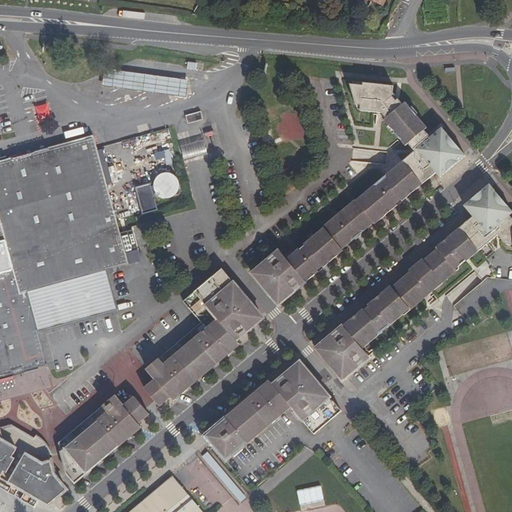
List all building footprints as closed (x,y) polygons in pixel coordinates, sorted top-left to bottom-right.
[(104,69),(102,86),(186,96),(188,80),(104,69)] [(394,86),(363,82),(363,85),(352,84),(351,86),(356,104),(361,105),(361,111),(381,113),(386,119),(384,121),(406,146),(409,144),(415,151),(403,161),(404,162),(423,184),(437,173),(440,177),(465,156),(442,128),(431,137),(425,130),(427,128),(406,103),(403,105),(398,99),(396,100),(393,98),(392,95),(394,89),(394,86)] [(40,123),(53,119),(49,103),(35,107),(40,123)] [(185,115),(187,123),(203,119),(201,111),(185,115)] [(93,135),(0,160),(0,377),(47,365),(38,332),(118,310),(107,270),(141,261),(138,250),(125,253),(93,135)] [(185,160),(206,154),(202,140),(181,146),(185,160)] [(423,184),(404,162),(387,176),(396,187),(394,189),(385,179),(380,183),(379,182),(356,201),(356,200),(342,212),(344,214),(338,218),(343,224),(340,226),(334,219),(324,227),(324,229),(304,245),(305,246),(300,250),(305,256),(302,259),(297,253),(296,252),(287,259),(306,282),(319,272),(318,270),(313,265),(318,261),(322,266),(324,267),(343,251),(342,249),(356,237),(352,232),(356,229),(360,234),(374,222),(375,224),(398,206),(396,204),(392,199),(397,195),(401,200),(402,202),(423,184)] [(155,182),(137,187),(145,213),(161,209),(159,200),(183,193),(177,170),(154,177),(155,182)] [(394,189),(396,187),(387,176),(384,178),(385,179),(394,189)] [(511,218),(509,215),(511,213),(511,211),(490,185),(465,206),(473,217),(460,228),(479,251),(480,252),(499,236),(507,245),(511,245),(511,218)] [(392,199),(396,204),(401,200),(397,195),(392,199)] [(340,226),(343,224),(338,218),(337,216),(334,219),(340,226)] [(464,252),(470,259),(479,251),(460,228),(447,238),(448,240),(453,245),(448,249),(444,244),(442,242),(437,247),(439,249),(425,261),(423,259),(409,271),(411,273),(415,278),(410,282),(406,277),(392,288),(391,286),(368,305),(369,307),(374,312),(370,316),(364,310),(364,309),(343,326),(363,349),(379,335),(379,334),(371,324),(374,322),(382,332),(388,327),(388,328),(411,309),(411,310),(425,299),(423,297),(429,292),(425,288),(427,286),(433,293),(444,283),(443,283),(457,271),(456,269),(466,261),(462,254),(464,252)] [(361,235),(360,234),(356,229),(352,232),(356,237),(357,238),(361,235)] [(453,245),(448,240),(444,244),(448,249),(453,245)] [(302,259),(305,256),(300,250),(297,253),(302,259)] [(287,259),(280,251),(253,274),(279,305),(306,282),(287,259)] [(467,261),(470,259),(464,252),(462,254),(466,261),(467,261)] [(313,265),(318,270),(322,266),(318,261),(313,265)] [(173,401),(249,337),(246,334),(261,321),(261,315),(235,283),(230,278),(225,271),(222,268),(188,297),(183,301),(201,323),(147,369),(156,379),(145,388),(159,406),(170,397),(173,401)] [(410,282),(415,278),(411,273),(406,277),(410,282)] [(431,295),(433,293),(427,286),(425,288),(429,292),(431,295)] [(374,312),(369,307),(364,310),(370,316),(374,312)] [(379,334),(382,332),(374,322),(371,324),(379,334)] [(316,350),(342,381),(353,372),(350,368),(367,354),(363,349),(343,326),(316,350)] [(70,354),(54,359),(58,372),(73,368),(70,354)] [(367,354),(350,368),(353,372),(370,358),(367,354)] [(290,407),(313,435),(314,434),(327,423),(335,417),(326,407),(333,401),(302,365),(296,364),(273,384),(269,380),(222,420),(214,427),(204,436),(211,444),(225,461),(290,407)] [(72,476),(76,482),(141,427),(138,423),(149,414),(135,397),(124,406),(115,395),(59,443),(68,472),(72,476)] [(341,412),(333,401),(326,407),(335,417),(341,412)] [(0,486),(34,507),(35,507),(37,503),(40,498),(43,500),(49,504),(68,489),(59,479),(53,457),(51,458),(50,453),(52,452),(51,449),(49,446),(46,442),(43,439),(39,437),(35,436),(34,438),(12,425),(2,428),(1,427),(0,426),(0,486)] [(210,450),(204,455),(241,503),(247,498),(210,450)] [(202,511),(190,497),(188,498),(179,486),(180,485),(173,476),(131,511),(202,511)]
